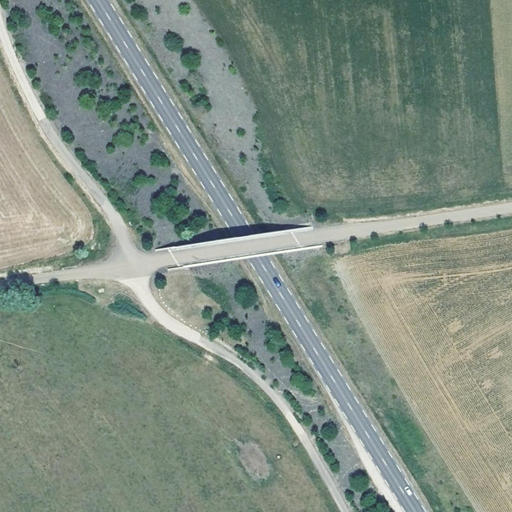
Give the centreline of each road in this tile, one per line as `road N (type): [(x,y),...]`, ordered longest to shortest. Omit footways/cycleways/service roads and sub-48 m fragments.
road 1 (primary): [(412,511),(97,0)]
road 2 (unclassified): [(0,284),(511,207)]
road 3 (track): [(126,266),(162,325),(250,375),(298,430),(342,511)]
